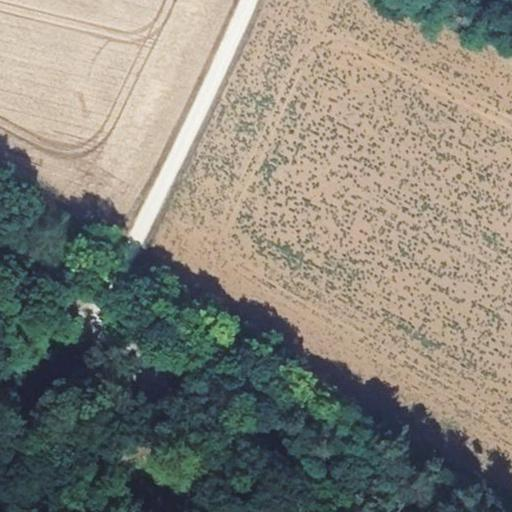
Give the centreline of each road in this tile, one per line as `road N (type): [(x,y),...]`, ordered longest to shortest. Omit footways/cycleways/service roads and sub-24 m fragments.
road 1 (track): [(104,309),(384,511)]
road 2 (track): [(104,309),(250,0)]
